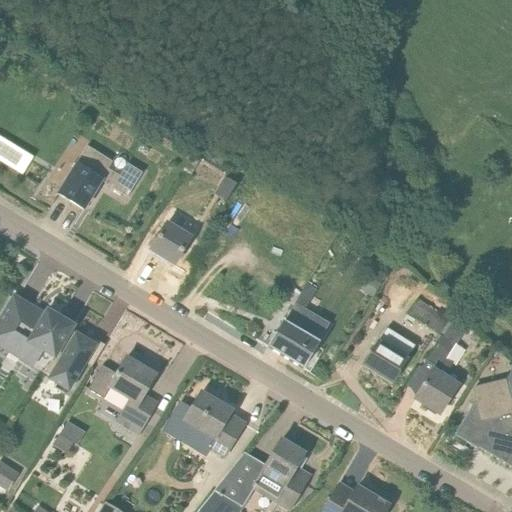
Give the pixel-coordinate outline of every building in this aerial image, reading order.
[(0,161),(21,175),(32,158),(0,138),(0,161)] [(111,162),(85,146),(74,164),(73,163),(72,164),(74,165),(55,195),(56,196),(57,194),(83,210),(100,182),(126,198),(142,173),(126,164),(119,176),(107,169),(111,162)] [(201,159),(193,154),(183,170),(191,175),(201,159)] [(214,195),(227,202),(237,186),(224,178),(214,195)] [(173,265),(197,226),(174,212),(150,251),(173,265)] [(373,252),(359,243),(354,251),(368,260),(373,252)] [(410,283),(394,273),(377,299),(393,309),(410,283)] [(383,280),(374,274),(372,278),(368,276),(359,289),(372,298),(381,285),(380,284),(383,280)] [(300,296),(310,302),(316,291),(306,285),(300,296)] [(70,332),(73,327),(46,311),(43,317),(13,298),(0,320),(0,350),(32,370),(43,352),(53,358),(54,358),(70,332)] [(439,335),(441,337),(453,319),(439,310),(436,313),(416,301),(407,315),(439,336),(439,335)] [(302,370),(318,344),(328,326),(294,306),(283,323),(282,322),(267,348),(302,370)] [(465,328),(453,319),(441,337),(442,337),(422,369),(418,366),(418,368),(429,375),(414,399),(439,415),(457,386),(461,379),(449,370),(452,365),(443,360),(454,343),(455,343),(465,328)] [(411,351),(402,345),(405,340),(387,329),(378,342),(377,342),(362,366),(391,384),(404,362),(413,367),(420,357),(411,351)] [(92,339),(89,343),(70,332),(54,358),(53,358),(44,373),(50,377),(49,379),(68,390),(85,363),(91,366),(104,345),(92,339)] [(156,404),(143,396),(153,379),(146,375),(148,372),(125,358),(116,375),(101,367),(87,390),(103,399),(109,388),(130,400),(117,422),(138,435),(156,404)] [(511,369),(504,381),(473,389),(476,401),(454,435),(476,449),(477,448),(511,468),(511,369)] [(222,460),(233,441),(244,424),(229,415),(231,411),(200,393),(182,423),(192,429),(185,441),(206,455),(208,451),(222,460)] [(61,428),(51,445),(66,454),(77,436),(61,428)] [(279,494),(293,502),(309,477),(295,468),(303,455),(280,441),(263,469),(241,457),(197,511),(240,511),(243,509),(242,508),(252,491),(272,504),(279,494)] [(0,463),(0,486),(6,490),(1,497),(9,502),(22,479),(17,476),(18,475),(0,463)] [(384,511),(388,506),(356,487),(349,499),(335,490),(321,511),(384,511)]
